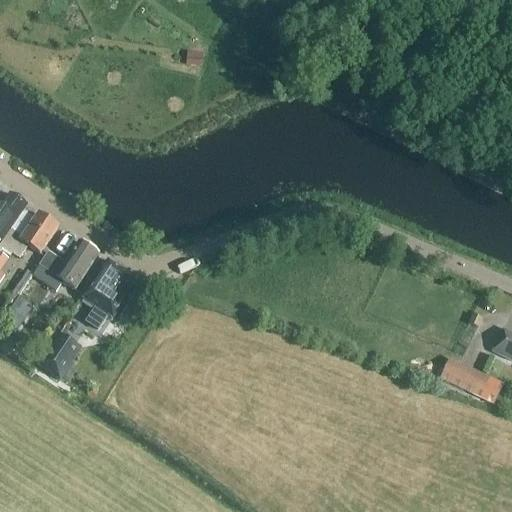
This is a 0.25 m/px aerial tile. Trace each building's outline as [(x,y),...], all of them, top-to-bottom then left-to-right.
[(186,54),(185,66),(203,67),(204,56),(186,54)] [(0,244),(26,209),(28,206),(12,194),(10,197),(0,210),(0,244)] [(11,231),(0,247),(0,250),(10,257),(11,257),(19,262),(27,249),(39,257),(58,230),(37,217),(35,220),(24,212),(11,231)] [(48,255),(32,279),(55,295),(62,285),(74,293),(98,257),(79,245),(64,267),(48,255)] [(0,284),(13,265),(7,261),(8,260),(0,255),(0,284)] [(98,334),(107,320),(108,321),(135,281),(107,262),(80,302),(94,311),(84,325),(98,334)] [(473,317),(469,325),(478,330),(482,321),(473,317)] [(511,336),(503,332),(492,354),(510,363),(511,360),(511,336)] [(80,351),(56,336),(36,367),(60,382),(80,351)] [(483,402),(493,381),(448,360),(438,382),(483,402)]
